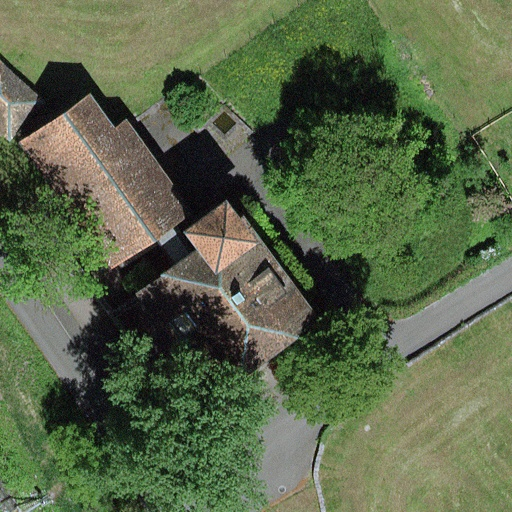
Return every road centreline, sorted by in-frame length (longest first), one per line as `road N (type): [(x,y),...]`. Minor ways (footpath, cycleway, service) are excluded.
road 1 (residential): [(511,276),(282,425),(175,511)]
road 2 (residential): [(167,511),(0,262)]
